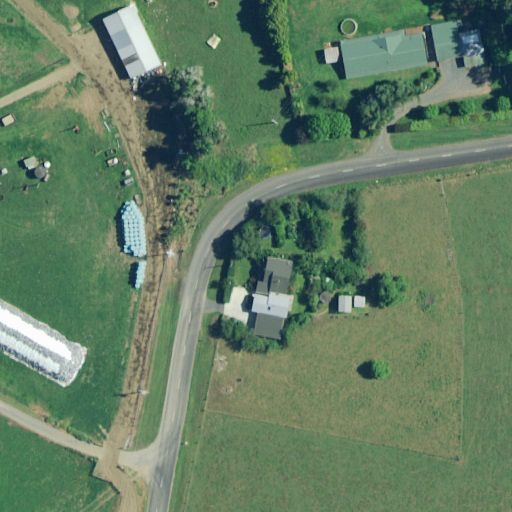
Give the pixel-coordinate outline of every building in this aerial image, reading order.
[(163,66),(135,6),(105,21),(133,80),(163,66)] [(460,34),(458,22),(433,26),(439,62),(465,58),(467,68),(487,65),(481,31),(460,34)] [(405,33),(326,46),(329,66),(346,63),(349,80),(429,66),(424,35),(406,38),(405,33)] [(296,263),(270,259),(266,283),(260,282),(254,312),(261,313),(258,326),(280,330),(282,317),(290,319),(294,296),(290,295),(296,263)] [(353,297),(341,298),(341,314),(353,313),(353,297)] [(368,297),(357,297),(356,308),(368,309),(368,297)]
